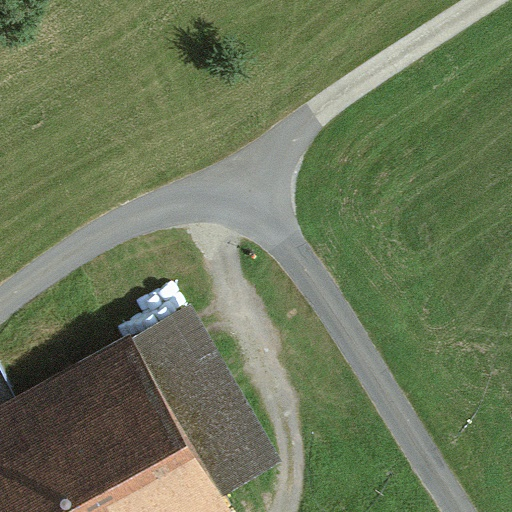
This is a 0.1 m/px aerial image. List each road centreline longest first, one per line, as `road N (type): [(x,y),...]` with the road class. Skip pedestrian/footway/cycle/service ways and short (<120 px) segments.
road 1 (track): [(477,0),(43,271),(0,306)]
road 2 (unclassified): [(462,511),(235,156)]
